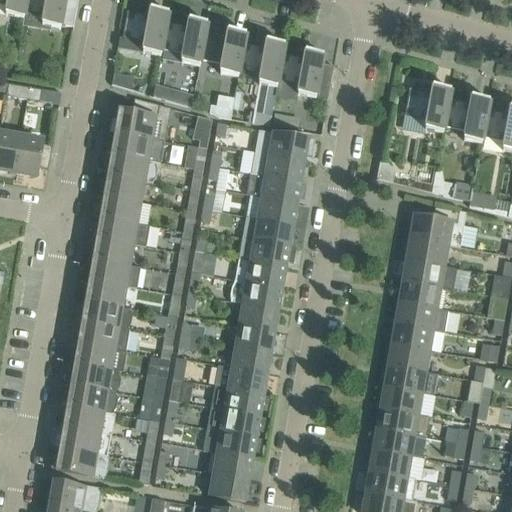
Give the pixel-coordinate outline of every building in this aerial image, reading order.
[(0,0),(0,5),(7,7),(6,17),(24,20),(25,14),(27,0),(0,0)] [(27,0),(25,14),(44,17),(42,27),(51,28),(60,30),(61,26),(73,29),(78,2),(68,0),(27,0)] [(119,39),(118,50),(143,54),(160,57),(161,58),(162,51),(167,24),(169,14),(168,14),(167,13),(152,11),(151,10),(150,12),(150,17),(127,13),(122,39),(119,39)] [(167,24),(162,51),(183,55),(181,65),(199,68),(201,62),(206,34),(207,24),(206,24),(191,21),(189,21),(189,23),(188,28),(167,24)] [(206,34),(201,62),(222,66),(220,75),(237,79),(238,79),(239,73),(244,45),(246,35),(244,35),(229,32),(228,32),(228,33),(227,38),(206,34)] [(244,45),(239,73),(247,75),(260,77),(259,86),(277,89),(278,83),(283,56),(285,45),(284,45),(283,45),(268,42),(267,42),(267,44),(266,49),(244,45)] [(283,56),(278,83),(299,87),(298,97),(316,100),(327,102),(334,68),(322,66),(324,56),(322,56),(307,53),(306,53),(305,55),(304,59),(283,56)] [(133,90),(135,77),(117,75),(115,87),(133,90)] [(0,93),(7,95),(8,86),(0,84),(0,93)] [(17,100),(20,88),(8,86),(7,95),(6,98),(17,100)] [(40,103),(42,92),(20,88),(17,100),(40,103)] [(409,90),(402,132),(424,136),(425,131),(443,135),(444,128),(449,101),(451,91),(450,91),(449,91),(434,88),(433,88),(433,89),(432,94),(409,90)] [(173,92),(170,104),(192,110),(194,97),(173,92)] [(449,101),(444,128),(465,132),(464,142),(481,145),(482,145),(483,139),(488,112),(490,102),(489,101),(488,101),(473,98),(472,98),(471,100),(471,105),(449,101)] [(110,130),(109,134),(115,135),(164,144),(169,110),(159,107),(134,101),(132,116),(120,114),(120,113),(119,113),(117,121),(112,120),(110,130)] [(216,108),(215,117),(219,119),(231,121),(232,111),(216,108)] [(488,112),(483,139),(504,143),(502,153),(511,154),(511,109),(510,109),(510,111),(509,115),(488,112)] [(254,112),(252,124),(270,127),(272,118),(272,115),(254,112)] [(274,115),(272,128),(289,131),(292,118),(274,115)] [(224,140),(226,127),(217,125),(215,138),(224,140)] [(255,154),(305,163),(306,157),(312,158),(315,142),(259,132),(255,154)] [(0,171),(14,174),(20,138),(0,134),(0,171)] [(115,135),(111,156),(156,164),(160,165),(164,144),(162,144),(115,135)] [(38,169),(48,171),(52,148),(42,146),(42,144),(43,144),(44,142),(20,138),(14,174),(37,178),(37,177),(36,177),(38,169)] [(199,143),(198,150),(207,151),(208,144),(199,143)] [(198,150),(194,171),(203,172),(207,151),(198,150)] [(255,154),(251,176),(301,185),(301,184),(305,163),(255,154)] [(111,156),(108,177),(143,183),(152,185),(156,180),(158,171),(156,164),(111,156)] [(221,157),(212,156),(210,168),(219,170),(221,157)] [(389,166),(380,164),(377,180),(393,184),(395,174),(389,166)] [(219,170),(210,168),(208,181),(217,183),(219,170)] [(199,193),(203,172),(194,171),(191,192),(199,193)] [(247,197),(249,197),(297,206),(298,199),(304,200),(307,186),(301,184),(301,185),(251,176),(247,197)] [(108,177),(104,198),(140,204),(143,183),(108,177)] [(472,196),(473,193),(474,189),(456,185),(456,186),(454,200),(470,203),(472,196)] [(191,192),(187,213),(196,214),(199,193),(191,192)] [(470,203),(469,209),(482,212),(485,195),(473,193),(472,196),(470,203)] [(246,219),(257,221),(294,227),(297,206),(249,197),(246,219)] [(136,225),(140,204),(104,198),(100,219),(136,225)] [(214,200),(205,198),(202,211),(211,213),(214,200)] [(415,218),(411,241),(447,247),(460,250),(466,215),(460,214),(435,209),(433,221),(415,218)] [(211,213),(202,211),(200,224),(209,225),(211,213)] [(192,235),(196,214),(187,213),(183,234),(192,235)] [(150,228),(136,225),(100,219),(99,226),(93,225),(91,239),(97,240),(132,246),(146,249),(150,228)] [(246,219),(242,240),(290,248),(294,227),(257,221),(246,219)] [(183,234),(180,255),(188,256),(192,235),(183,234)] [(93,261),(129,267),(132,246),(97,240),(93,261)] [(296,249),(290,248),(242,240),(238,261),(286,270),(287,263),(293,264),(296,249)] [(197,241),(195,253),(204,255),(206,242),(197,241)] [(411,241),(407,262),(444,268),(447,247),(411,241)] [(195,253),(191,275),(200,276),(202,268),(204,255),(195,253)] [(180,255),(176,276),(185,277),(188,256),(180,255)] [(93,261),(89,282),(125,288),(137,290),(141,269),(129,267),(93,261)] [(235,282),(282,291),(286,270),(238,261),(235,282)] [(407,262),(403,283),(440,290),(453,292),(457,271),(444,268),(407,262)] [(502,279),(511,280),(511,277),(511,264),(505,264),(502,279)] [(187,296),(196,298),(199,285),(200,276),(191,275),(187,296)] [(181,298),(185,277),(176,276),(172,297),(181,298)] [(508,301),(509,295),(511,280),(502,279),(495,277),(492,299),(508,301)] [(121,309),(125,288),(89,282),(86,303),(121,309)] [(279,312),(282,291),(235,282),(232,286),(231,290),(231,294),(231,304),(243,306),(279,312)] [(436,311),(440,290),(403,283),(399,304),(436,311)] [(194,310),(196,298),(187,296),(185,309),(194,310)] [(172,297),(169,318),(177,319),(181,298),(172,297)] [(495,321),(504,323),(508,301),(492,299),(488,320),(495,321)] [(86,303),(84,311),(78,310),(76,321),(82,322),(82,324),(125,331),(129,326),(131,317),(128,310),(121,309),(86,303)] [(399,304),(396,325),(433,332),(436,311),(399,304)] [(243,306),(239,327),(275,334),(279,312),(243,306)] [(174,340),(177,319),(169,318),(165,338),(174,340)] [(492,336),(501,337),(504,323),(495,321),(492,336)] [(82,324),(80,332),(75,331),(73,342),(79,343),(78,345),(125,353),(129,332),(125,331),(82,324)] [(429,353),(433,332),(396,325),(392,347),(429,353)] [(191,327),(182,326),(180,339),(189,340),(191,327)] [(271,355),(275,334),(239,327),(235,348),(271,355)] [(170,361),(174,340),(165,338),(161,359),(170,361)] [(189,340),(180,339),(178,351),(187,353),(189,340)] [(75,366),(119,374),(119,373),(122,374),(125,353),(78,345),(77,352),(71,351),(69,365),(75,366)] [(392,347),(388,368),(425,374),(429,353),(392,347)] [(497,365),(499,349),(490,347),(488,363),(497,365)] [(235,348),(231,370),(268,376),(271,355),(235,348)] [(161,359),(158,380),(166,382),(170,361),(161,359)] [(176,360),(172,381),(182,383),(185,362),(176,360)] [(119,374),(74,366),(73,374),(67,373),(65,384),(71,385),(71,387),(115,394),(119,387),(121,378),(119,374)] [(268,376),(231,370),(217,367),(214,388),(264,397),(268,376)] [(385,389),(421,395),(432,397),(436,376),(425,374),(388,368),(385,389)] [(474,383),(483,384),(486,370),(476,368),(474,383)] [(147,379),(143,399),(154,401),(163,403),(166,382),(158,380),(147,379)] [(178,404),(182,383),(172,381),(169,403),(178,404)] [(483,384),(474,383),(471,398),(480,399),(482,389),(483,384)] [(62,405),(68,406),(67,408),(114,416),(115,415),(111,414),(115,409),(117,401),(115,394),(71,387),(69,395),(64,394),(62,405)] [(214,388),(210,410),(260,419),(261,412),(267,413),(270,399),(264,398),(264,397),(214,388)] [(385,389),(381,410),(418,417),(421,395),(385,389)] [(480,399),(479,405),(488,407),(491,390),(482,389),(480,399)] [(154,401),(150,422),(159,424),(163,403),(154,401)] [(169,403),(165,424),(174,425),(178,404),(169,403)] [(471,419),(473,404),(464,403),(462,418),(471,419)] [(488,407),(479,405),(477,420),(486,422),(488,407)] [(67,408),(64,429),(110,437),(111,437),(112,433),(114,416),(67,408)] [(220,434),(256,440),(258,434),(263,435),(264,433),(266,420),(260,419),(210,410),(206,431),(220,434)] [(381,410),(377,431),(425,440),(429,419),(418,417),(381,410)] [(148,433),(147,443),(155,445),(159,424),(150,422),(148,433)] [(165,424),(163,436),(172,438),(173,433),(174,425),(165,424)] [(56,437),(54,448),(60,449),(60,450),(107,458),(110,437),(64,429),(62,438),(56,437)] [(459,433),(457,445),(466,447),(468,432),(459,430),(459,433)] [(206,431),(203,452),(217,455),(253,461),(254,455),(260,456),(262,441),(256,440),(220,434),(206,431)] [(377,431),(373,452),(410,459),(422,461),(426,440),(425,440),(377,431)] [(474,433),(472,448),(481,449),(483,435),(474,433)] [(147,443),(143,464),(151,466),(155,445),(147,443)] [(463,462),(466,447),(457,445),(454,460),(463,462)] [(478,464),(481,449),(472,448),(469,463),(478,464)] [(107,458),(60,450),(59,457),(53,456),(50,470),(56,471),(56,472),(57,472),(91,478),(103,480),(105,472),(107,465),(107,458)] [(410,459),(373,452),(370,474),(407,480),(410,459)] [(158,466),(167,468),(169,455),(160,453),(158,466)] [(213,476),(249,483),(253,461),(217,455),(213,476)] [(148,487),(151,466),(143,464),(139,485),(148,487)] [(164,481),(167,468),(158,466),(155,479),(164,481)] [(452,473),(449,488),(458,489),(461,474),(452,473)] [(370,474),(366,495),(403,501),(404,495),(407,480),(370,474)] [(467,475),(464,490),(473,492),(476,477),(467,475)] [(213,476),(209,498),(245,505),(249,483),(213,476)] [(45,506),(50,507),(50,506),(83,511),(95,511),(98,507),(99,499),(99,491),(87,489),(86,488),(85,489),(55,483),(54,483),(52,494),(47,493),(45,506)] [(458,489),(449,488),(447,502),(456,504),(458,489)] [(473,492),(464,490),(462,505),(471,507),(473,492)] [(403,501),(366,495),(362,511),(414,511),(416,505),(417,505),(417,504),(403,501)] [(135,508),(133,511),(143,511),(146,499),(136,498),(135,508)] [(150,510),(149,511),(162,511),(164,503),(152,500),(150,510)]
